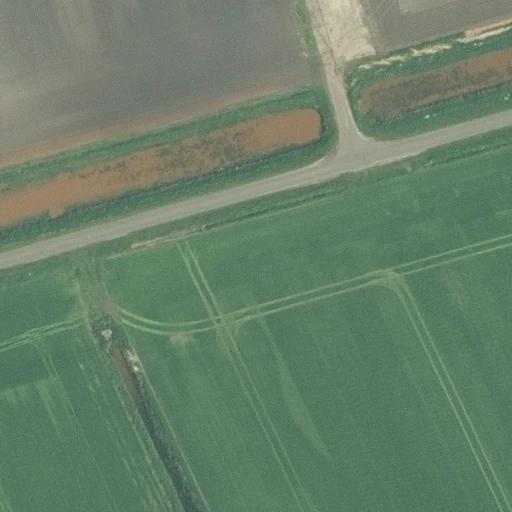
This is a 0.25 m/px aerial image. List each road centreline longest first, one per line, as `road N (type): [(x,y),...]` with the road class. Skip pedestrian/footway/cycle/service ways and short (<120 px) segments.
road 1 (unclassified): [(0,265),(511,121)]
road 2 (track): [(0,165),(331,72)]
road 3 (track): [(358,165),(310,0)]
